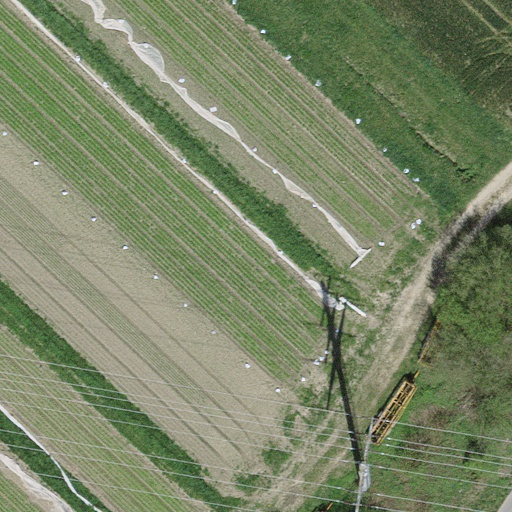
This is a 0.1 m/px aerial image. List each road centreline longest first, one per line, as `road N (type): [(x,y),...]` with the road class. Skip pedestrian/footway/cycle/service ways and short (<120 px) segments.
road 1 (track): [(243,0),(471,217),(511,177)]
road 2 (track): [(471,217),(275,511)]
